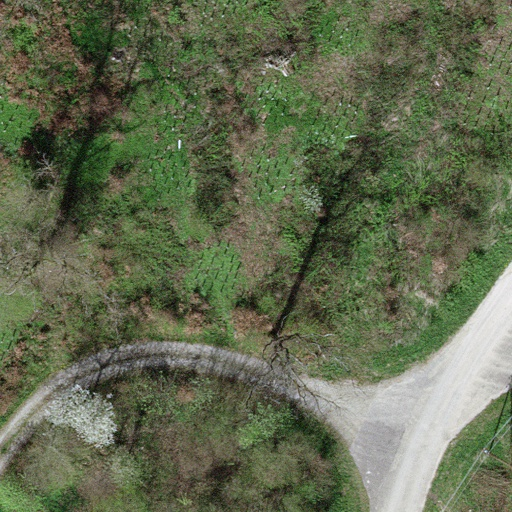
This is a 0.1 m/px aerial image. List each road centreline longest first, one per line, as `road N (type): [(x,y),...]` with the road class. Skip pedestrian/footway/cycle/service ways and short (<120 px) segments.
road 1 (track): [(0,454),(64,378),(113,355),(145,352),(209,357),(264,373),(426,438)]
road 2 (track): [(511,293),(437,412),(405,511)]
